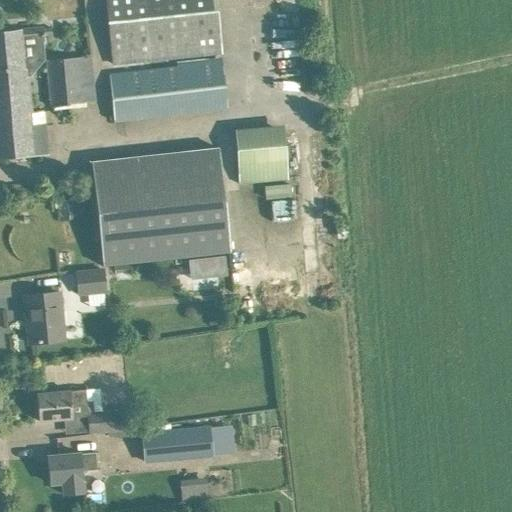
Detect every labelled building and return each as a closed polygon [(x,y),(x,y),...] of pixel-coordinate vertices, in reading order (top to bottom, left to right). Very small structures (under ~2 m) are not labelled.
[(105,0),(112,63),(221,52),(215,0),(105,0)] [(44,123),(30,124),(25,69),(35,68),(42,59),(41,42),(44,42),(44,36),(51,35),(50,27),(43,28),(43,27),(0,31),(0,158),(46,155),(44,123)] [(70,61),(46,63),(50,107),(93,103),(89,59),(70,61)] [(175,68),(108,75),(113,120),(226,107),(222,63),(175,68)] [(287,179),(283,132),(234,137),(238,183),(287,179)] [(90,162),(102,266),(229,252),(218,148),(90,162)] [(265,186),(266,198),(290,196),(289,184),(265,186)] [(76,272),(78,294),(104,291),(102,269),(76,272)] [(24,296),(29,343),(63,340),(58,292),(24,296)] [(93,411),(92,401),(86,402),(85,390),(56,392),(36,394),(39,421),(72,418),(87,417),(87,412),(93,411)] [(87,412),(89,433),(131,429),(129,408),(87,412)] [(210,455),(208,427),(142,434),(144,462),(210,455)] [(81,471),(97,470),(95,452),(47,457),(49,484),(62,482),(63,494),(83,493),(81,471)] [(205,483),(179,484),(180,499),(206,498),(205,483)]
